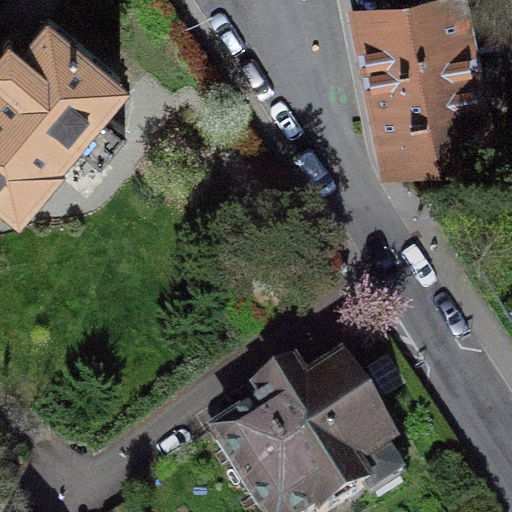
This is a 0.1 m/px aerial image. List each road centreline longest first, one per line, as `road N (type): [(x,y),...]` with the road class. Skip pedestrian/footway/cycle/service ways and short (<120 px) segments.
road 1 (residential): [(391,262),(335,158),(288,1)]
road 2 (residential): [(511,454),(391,262)]
